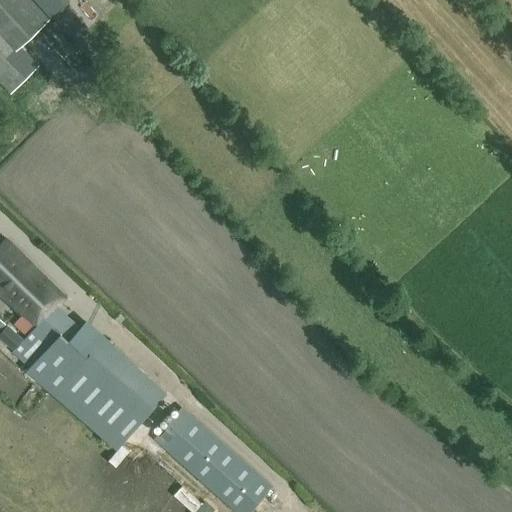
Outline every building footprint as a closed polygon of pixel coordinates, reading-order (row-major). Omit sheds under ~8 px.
[(59,0),(43,0),(55,17),(66,10),(59,0)] [(0,81),(12,93),(38,66),(20,47),(15,51),(0,34),(0,81)] [(57,337),(42,322),(65,298),(6,241),(0,247),(0,294),(22,315),(13,325),(25,336),(13,353),(28,369),(26,371),(115,451),(166,394),(85,321),(67,341),(60,334),(57,337)] [(0,339),(12,350),(22,338),(0,320),(0,339)] [(6,380),(0,387),(0,396),(11,405),(21,391),(6,380)] [(179,409),(150,440),(229,511),(248,511),(268,491),(179,409)]
